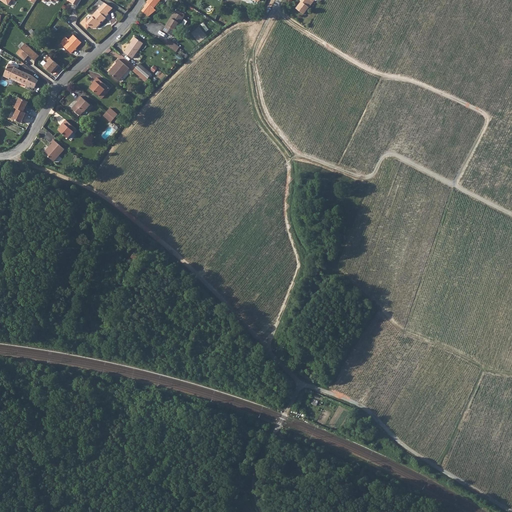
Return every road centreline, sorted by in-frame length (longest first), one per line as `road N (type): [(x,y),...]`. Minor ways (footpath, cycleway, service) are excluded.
road 1 (track): [(511,214),(385,154),(370,177),(299,155),(266,116),(252,59),(279,0)]
road 2 (track): [(11,155),(103,198),(140,225),(302,384)]
road 3 (track): [(511,373),(482,370),(405,334),(331,260),(295,251),(298,267),(265,349)]
road 4 (track): [(280,0),(286,20),(380,77),(406,79),(488,118),(453,187)]
road 5 (track): [(274,433),(129,389),(0,363)]
road 6 (track): [(302,384),(361,406),(403,445),(511,511)]
road 7 (residential): [(0,157),(27,143),(64,80),(142,0)]
road 8 (track): [(274,433),(442,511)]
road 9 (track): [(288,163),(253,114),(244,60),(254,43)]
